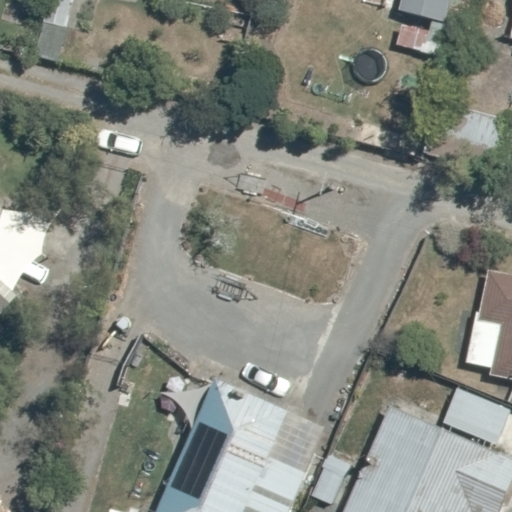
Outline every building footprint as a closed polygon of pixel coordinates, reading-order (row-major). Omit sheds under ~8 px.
[(14,0),(0,0),(0,16),(10,19),(14,0)] [(458,0),(396,0),(395,8),(406,10),(397,46),(445,57),(458,0)] [(511,121),(466,110),(453,162),(498,173),(511,121)] [(511,273),(489,269),(469,369),(511,377),(511,273)] [(0,327),(21,305),(0,288),(0,327)] [(294,410),(217,379),(162,511),(291,511),(308,472),(275,459),(294,410)] [(509,511),(511,506),(511,457),(495,451),(511,410),(461,390),(447,423),(393,401),(365,468),(328,453),(311,496),(347,511),(346,511),(509,511)]
